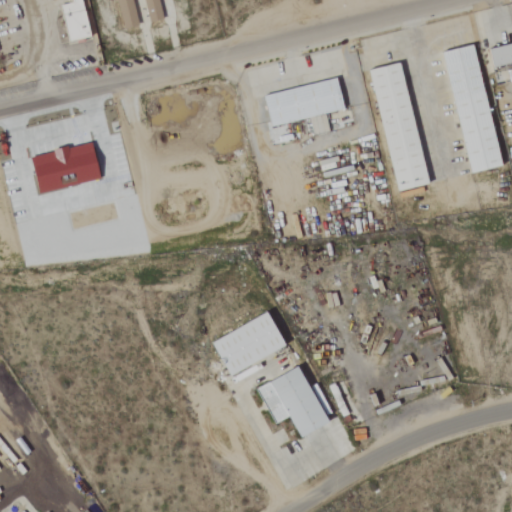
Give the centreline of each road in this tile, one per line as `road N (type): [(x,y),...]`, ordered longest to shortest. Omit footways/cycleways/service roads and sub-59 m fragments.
road 1 (residential): [(0,110),(447,0)]
road 2 (residential): [(287,511),(375,458),(511,410)]
